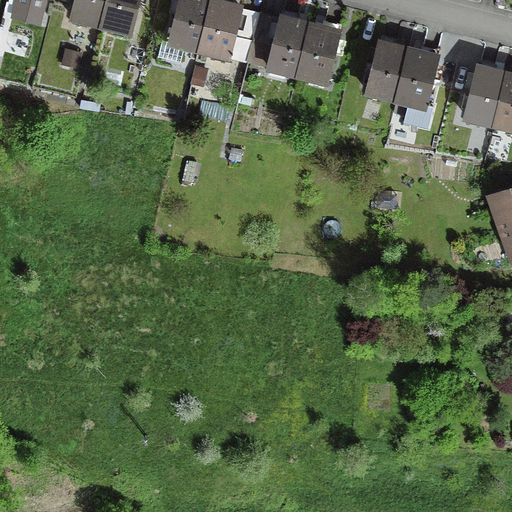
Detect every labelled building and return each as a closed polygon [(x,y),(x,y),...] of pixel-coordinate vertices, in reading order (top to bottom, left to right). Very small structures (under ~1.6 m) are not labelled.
[(15,0),(12,15),(34,21),(39,0),(15,0)] [(72,0),(68,16),(98,24),(103,0),(72,0)] [(103,0),(98,24),(128,31),(135,0),(103,0)] [(176,0),(167,41),(196,48),(208,0),(176,0)] [(246,60),(250,42),(257,16),(238,11),(238,7),(237,7),(239,1),(235,0),(220,0),(220,3),(209,0),(208,0),(196,48),(226,56),(227,55),(246,60)] [(270,47),(265,66),(295,74),(307,25),(295,22),(297,16),(280,12),(278,18),(277,17),(276,21),(257,16),(250,42),(270,47)] [(295,74),(325,81),(337,32),(336,32),(337,26),(320,22),(319,28),(312,26),(307,25),(295,74)] [(377,42),(376,42),(363,91),(393,98),(405,50),(394,47),(395,41),(378,36),(377,42)] [(431,106),(424,104),(435,57),(434,57),(436,51),(419,47),(417,53),(405,50),(393,98),(406,101),(401,122),(426,127),(431,106)] [(462,115),(492,123),(504,74),(492,71),(493,65),(477,61),(475,67),(474,67),(462,115)] [(511,128),(511,76),(504,74),(492,123),(511,128)] [(44,89),(46,81),(33,77),(31,86),(44,89)] [(511,190),(489,199),(509,258),(511,256),(511,190)]
